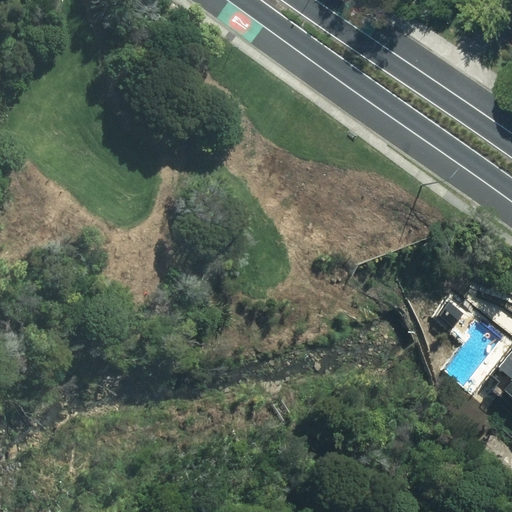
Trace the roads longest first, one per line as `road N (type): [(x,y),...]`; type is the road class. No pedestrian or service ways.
road 1 (secondary): [(511,202),(227,0)]
road 2 (secondary): [(316,0),(511,134)]
